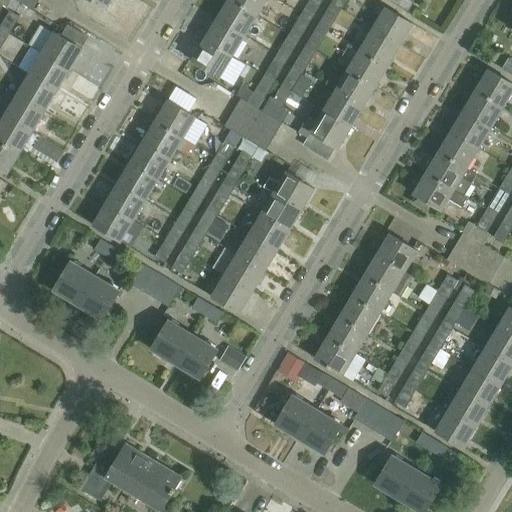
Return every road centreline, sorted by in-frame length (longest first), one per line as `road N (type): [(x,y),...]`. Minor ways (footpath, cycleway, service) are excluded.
road 1 (residential): [(217,441),(482,0)]
road 2 (residential): [(0,295),(179,0)]
road 3 (residential): [(20,511),(92,367)]
road 4 (residential): [(217,441),(92,367)]
road 5 (residential): [(333,511),(217,441)]
